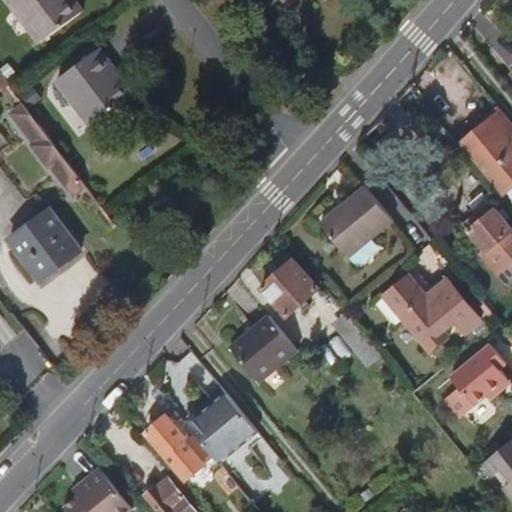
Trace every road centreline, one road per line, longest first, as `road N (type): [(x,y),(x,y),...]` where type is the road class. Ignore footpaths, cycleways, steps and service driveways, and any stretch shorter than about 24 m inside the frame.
road 1 (tertiary): [(0,493),(302,167)]
road 2 (tertiary): [(302,167),(455,0)]
road 3 (residential): [(302,167),(174,0)]
road 4 (unknown): [(334,132),(423,247)]
